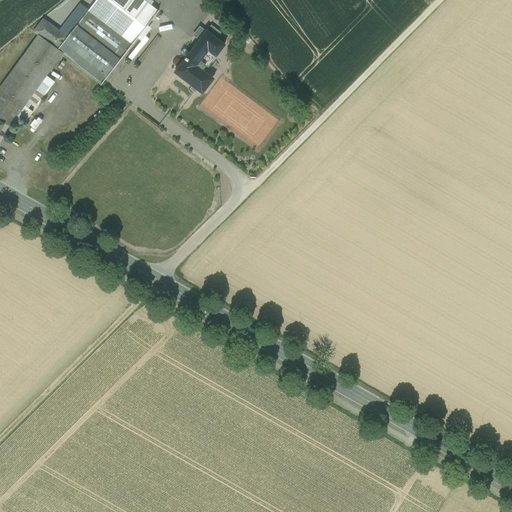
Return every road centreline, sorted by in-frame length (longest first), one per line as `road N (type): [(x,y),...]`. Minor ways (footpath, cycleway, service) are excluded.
road 1 (primary): [(158,282),(511,486)]
road 2 (track): [(441,0),(254,184)]
road 3 (track): [(0,438),(158,282)]
road 4 (primary): [(0,190),(158,282)]
road 5 (residential): [(254,184),(158,282)]
